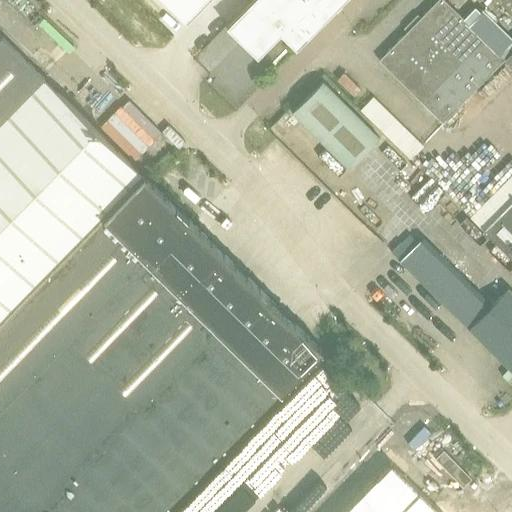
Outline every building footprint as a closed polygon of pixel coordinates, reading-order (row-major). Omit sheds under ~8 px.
[(163,0),(186,22),(207,0),(163,0)] [(251,0),(227,25),(242,40),(258,55),(280,32),(296,47),(341,0),(251,0)] [(470,24),(445,0),(438,0),(380,60),(424,103),(444,122),(506,58),(511,51),(511,37),(484,10),(470,24)] [(0,321),(143,175),(13,47),(2,36),(0,38),(0,321)] [(291,112),(347,168),(379,136),(322,80),(291,112)] [(359,113),(410,162),(423,149),(373,99),(359,113)] [(511,174),(511,173),(469,218),(511,259),(511,174)] [(160,511),(320,349),(143,175),(0,321),(0,511),(160,511)] [(467,325),(489,302),(422,236),(400,259),(467,325)] [(489,302),(467,325),(511,369),(511,292),(505,286),(489,302)] [(441,511),(390,462),(340,511),(441,511)]
